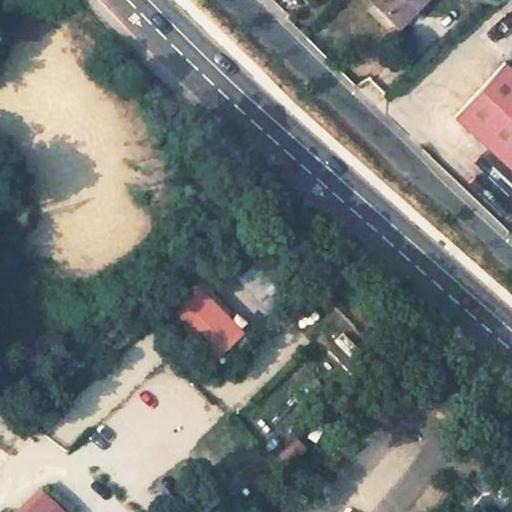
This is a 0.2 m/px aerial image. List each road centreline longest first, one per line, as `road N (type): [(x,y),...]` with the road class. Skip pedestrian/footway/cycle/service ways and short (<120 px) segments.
road 1 (primary): [(511,338),(288,137),(152,0)]
road 2 (residential): [(247,0),(511,253)]
road 3 (unknown): [(506,0),(372,119)]
